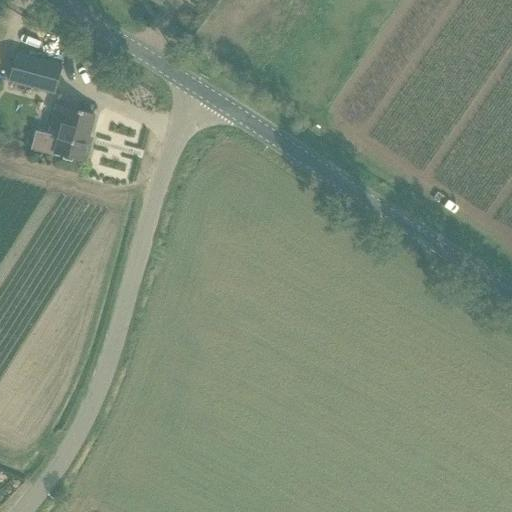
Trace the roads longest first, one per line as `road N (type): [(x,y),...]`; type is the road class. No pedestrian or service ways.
road 1 (unclassified): [(16,511),(87,417),(175,137),(201,93)]
road 2 (tertiary): [(511,301),(201,93)]
road 3 (tertiary): [(201,93),(48,0)]
